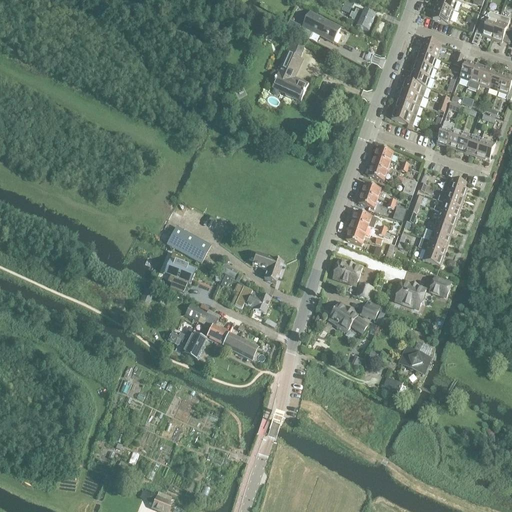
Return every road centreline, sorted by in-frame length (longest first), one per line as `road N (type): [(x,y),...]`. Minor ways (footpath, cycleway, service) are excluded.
road 1 (secondary): [(245,511),(366,131)]
road 2 (residential): [(366,131),(480,173)]
